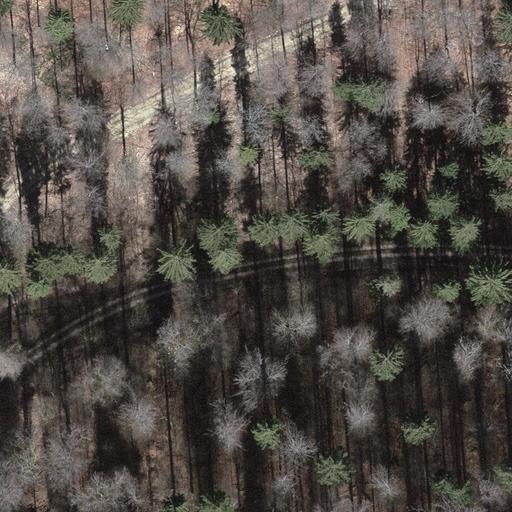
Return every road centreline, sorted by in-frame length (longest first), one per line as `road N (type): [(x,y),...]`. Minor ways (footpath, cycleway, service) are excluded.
road 1 (track): [(511,252),(333,255),(200,271),(102,309),(0,373)]
road 2 (track): [(354,0),(67,150),(0,206)]
